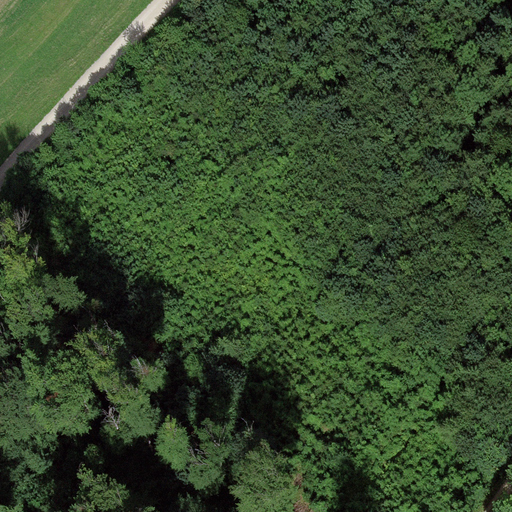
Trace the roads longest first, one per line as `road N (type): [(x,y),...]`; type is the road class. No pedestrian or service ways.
road 1 (track): [(184,0),(88,143),(41,263),(11,511)]
road 2 (track): [(165,0),(83,106),(0,191)]
